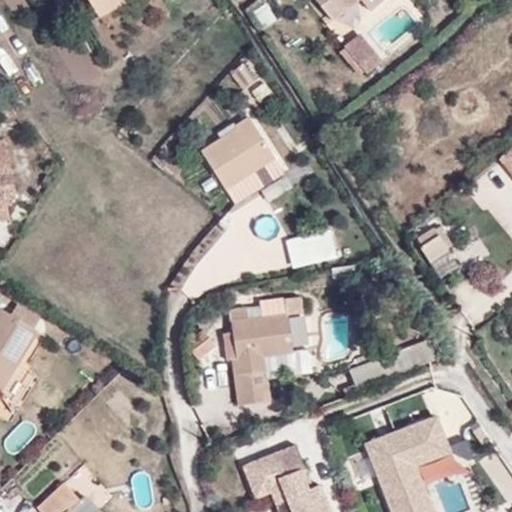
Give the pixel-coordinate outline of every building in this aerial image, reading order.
[(89,0),(100,18),(125,2),(123,0),(89,0)] [(315,0),(333,21),(358,0),(360,0),(370,10),(381,0),(315,0)] [(274,23),(264,5),(253,12),(263,29),(274,23)] [(362,41),(349,52),(360,65),(374,54),(362,41)] [(380,62),(374,54),(360,65),(367,73),(380,62)] [(236,129),(201,151),(223,186),(273,157),(247,116),(234,125),(236,129)] [(346,136),(354,147),(357,144),(370,134),(371,133),(364,123),(346,136)] [(376,142),(370,134),(357,144),(363,153),(376,142)] [(5,140),(0,141),(0,206),(8,205),(15,204),(17,200),(5,140)] [(511,145),(500,156),(505,162),(511,155),(511,145)] [(232,200),(281,169),(273,157),(223,186),(232,200)] [(0,221),(11,219),(8,205),(0,206),(0,221)] [(417,243),(430,262),(449,250),(439,235),(444,232),(441,227),(417,243)] [(439,235),(449,250),(454,247),(444,232),(439,235)] [(334,264),(332,238),(292,241),(294,267),(334,264)] [(449,250),(430,262),(441,279),(460,267),(449,250)] [(287,314),(292,351),(308,349),(302,298),(285,300),(285,297),(260,301),(262,317),(287,314)] [(36,331),(3,310),(0,315),(0,388),(15,365),(36,331)] [(292,351),(287,314),(262,317),(233,321),(234,332),(236,346),(238,358),(233,358),(239,404),(269,400),(264,355),(292,351)] [(217,345),(204,330),(187,343),(198,359),(217,345)] [(227,347),(236,346),(234,332),(225,334),(227,347)] [(351,371),(358,390),(435,361),(428,341),(351,371)] [(33,376),(15,365),(0,388),(0,392),(16,403),(33,376)] [(431,511),(414,468),(448,454),(436,418),(364,446),(390,511),(431,511)] [(269,504),(281,499),(285,511),(324,511),(315,485),(308,489),(308,488),(303,490),(296,471),(301,469),(292,446),(238,467),(249,498),(264,492),(269,504)] [(308,488),(301,469),(296,471),(303,490),(308,488)] [(70,511),(80,502),(65,487),(39,510),(41,511),(70,511)] [(98,511),(85,498),(80,502),(70,511),(98,511)]
